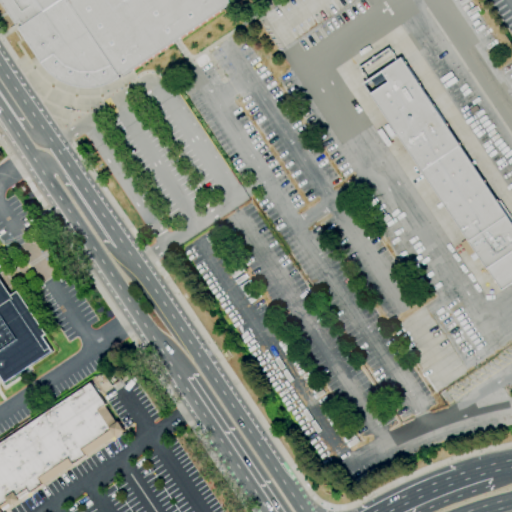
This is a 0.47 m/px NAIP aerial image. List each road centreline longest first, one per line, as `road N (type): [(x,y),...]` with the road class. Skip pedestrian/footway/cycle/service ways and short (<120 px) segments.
road 1 (primary): [(302,511),(0,68)]
road 2 (primary): [(36,162),(180,381)]
road 3 (primary): [(137,266),(116,258),(53,167),(36,162)]
road 4 (primary): [(180,381),(254,492)]
